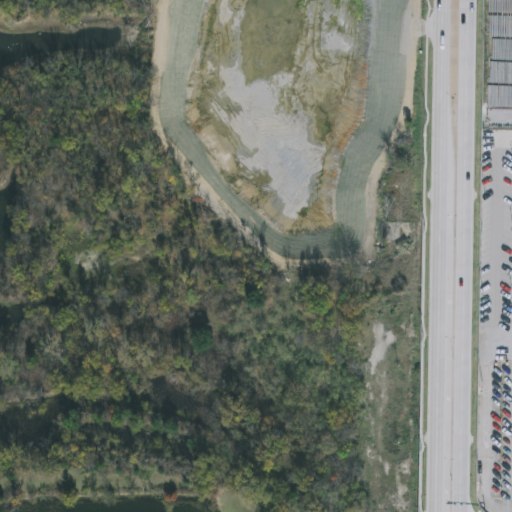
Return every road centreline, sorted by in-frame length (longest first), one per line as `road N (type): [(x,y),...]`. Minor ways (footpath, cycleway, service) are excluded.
road 1 (primary): [(461,511),(470,0)]
road 2 (primary): [(442,184),(437,511)]
road 3 (primary): [(446,0),(442,184)]
